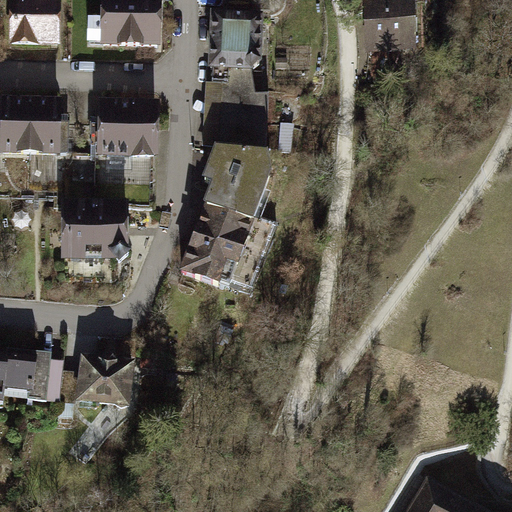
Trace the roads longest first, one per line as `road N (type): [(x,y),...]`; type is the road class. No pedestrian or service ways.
road 1 (residential): [(0,314),(131,326),(176,215),(183,78)]
road 2 (residential): [(0,79),(183,78)]
